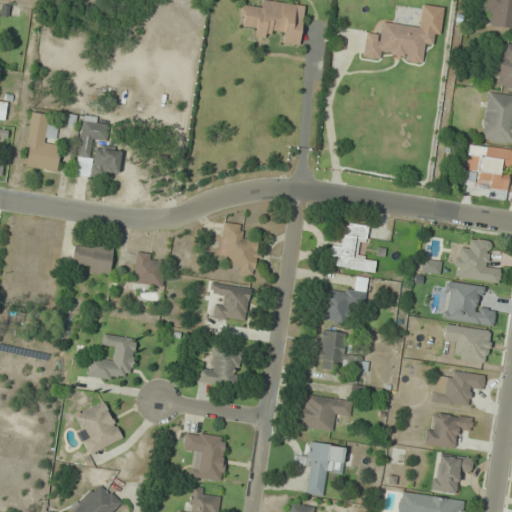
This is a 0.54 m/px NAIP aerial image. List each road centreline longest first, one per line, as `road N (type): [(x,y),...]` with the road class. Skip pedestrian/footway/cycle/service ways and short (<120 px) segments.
road 1 (residential): [(0,199),(144,222),(183,219),(252,195),(511,224)]
road 2 (residential): [(306,200),(254,511)]
